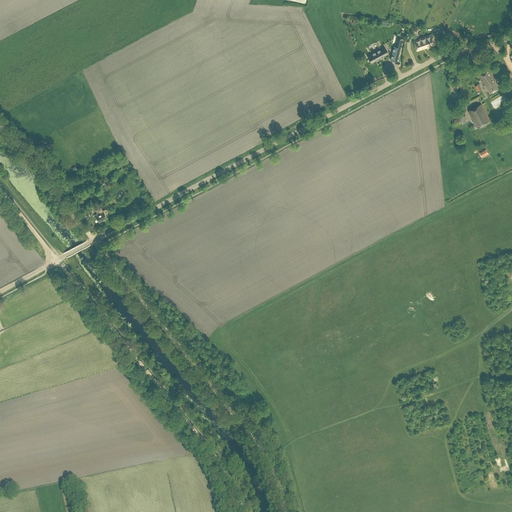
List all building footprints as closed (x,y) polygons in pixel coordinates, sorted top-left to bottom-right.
[(434,44),(431,35),(425,37),(419,39),(419,38),(413,40),(416,50),(422,48),(422,47),(426,46),(425,45),(429,44),(429,45),(434,44)] [(402,39),(397,37),(395,46),(393,46),(390,59),(397,61),(402,39)] [(375,51),(372,53),(368,56),(371,62),(376,60),(379,59),(378,58),(381,57),(381,58),(383,56),(388,53),(384,47),(380,49),(379,49),(377,50),(377,51),(375,52),(375,51)] [(484,74),(482,72),(478,75),(483,83),(484,82),(488,89),(487,89),(490,93),(500,87),(496,81),(497,80),(489,68),(485,71),(486,73),(484,74)] [(470,110),(468,111),(474,122),(475,124),(475,123),(477,127),(478,126),(479,128),(480,127),(484,126),(485,126),(484,125),(484,124),(490,120),(484,109),(478,113),(473,105),(469,109),(470,110)] [(87,216),(92,213),(89,207),(83,210),(87,216)] [(102,210),(100,207),(95,210),(97,213),(94,214),(98,221),(106,217),(104,214),(107,213),(107,211),(106,209),(105,209),(102,210)]
